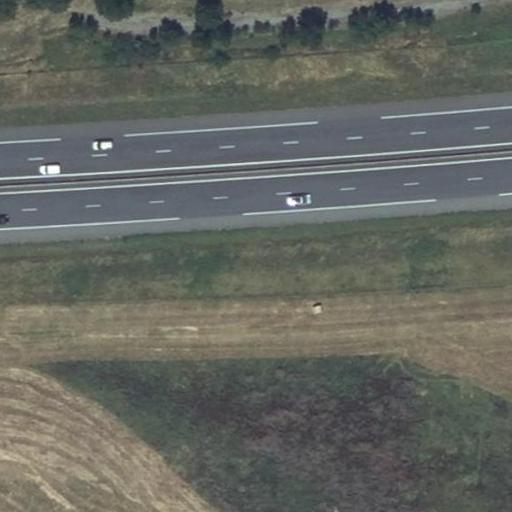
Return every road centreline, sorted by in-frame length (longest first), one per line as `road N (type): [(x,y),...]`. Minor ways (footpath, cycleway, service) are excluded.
road 1 (trunk): [(511,119),(0,157)]
road 2 (trunk): [(0,210),(511,174)]
